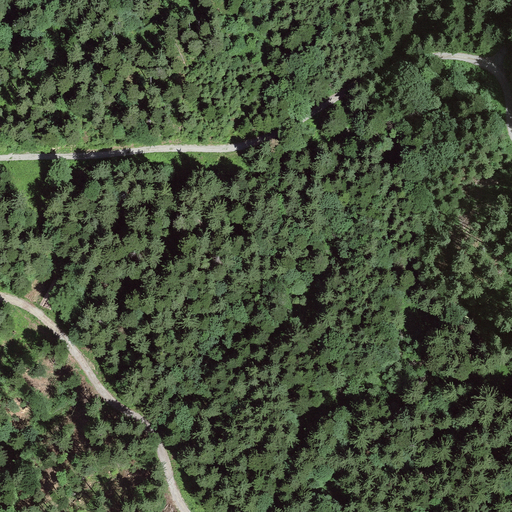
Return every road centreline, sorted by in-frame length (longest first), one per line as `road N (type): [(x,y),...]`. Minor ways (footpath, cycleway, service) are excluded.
road 1 (track): [(511,134),(497,69),(443,54),(404,60),(316,113),(219,150),(0,157)]
road 2 (track): [(0,298),(46,321),(103,394),(140,419),(185,511)]
